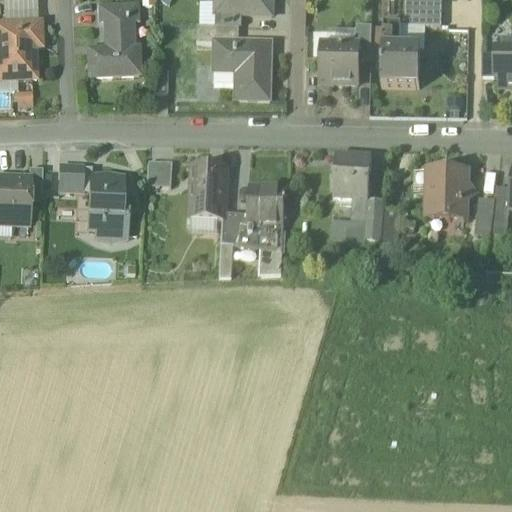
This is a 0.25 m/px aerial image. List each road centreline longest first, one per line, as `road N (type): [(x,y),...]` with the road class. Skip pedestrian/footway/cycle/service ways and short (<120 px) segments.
road 1 (residential): [(69,135),(291,134)]
road 2 (residential): [(291,134),(511,136)]
road 3 (residential): [(69,135),(64,0)]
road 4 (residential): [(291,134),(296,0)]
